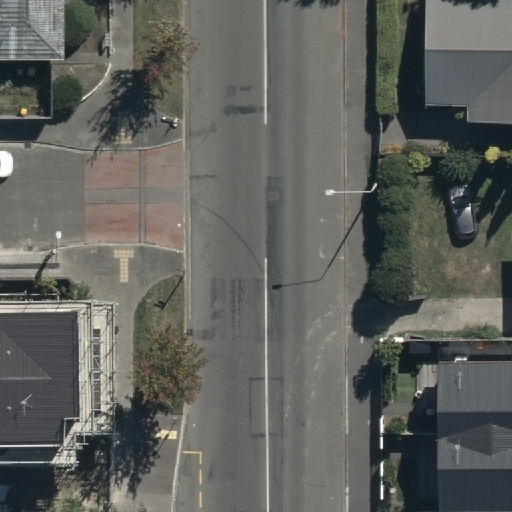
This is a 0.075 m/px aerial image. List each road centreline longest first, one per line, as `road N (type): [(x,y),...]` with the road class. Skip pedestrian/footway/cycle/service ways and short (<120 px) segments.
road 1 (tertiary): [(265,196),(269,511)]
road 2 (residential): [(265,196),(0,198)]
road 3 (tertiary): [(264,0),(265,196)]
